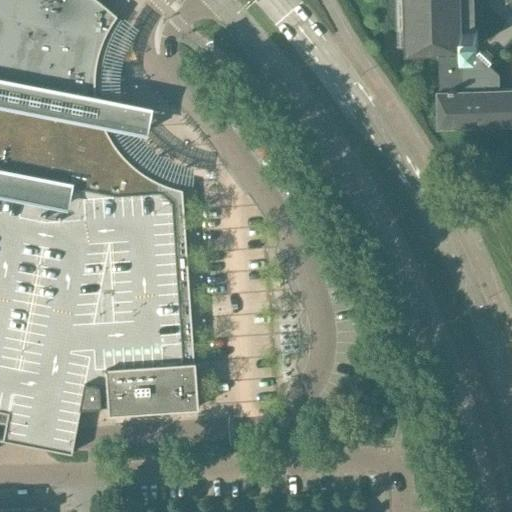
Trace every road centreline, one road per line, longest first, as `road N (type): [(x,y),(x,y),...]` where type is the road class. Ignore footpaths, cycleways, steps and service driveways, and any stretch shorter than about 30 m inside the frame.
road 1 (secondary): [(223,0),(320,123),(387,232),(443,350),(488,511)]
road 2 (secondary): [(511,405),(461,270),(396,152),(275,0)]
road 3 (residential): [(403,511),(398,473),(378,460),(240,466)]
road 4 (residential): [(90,473),(240,466)]
